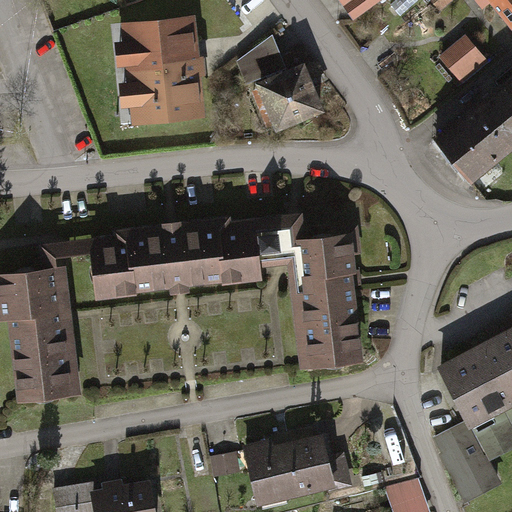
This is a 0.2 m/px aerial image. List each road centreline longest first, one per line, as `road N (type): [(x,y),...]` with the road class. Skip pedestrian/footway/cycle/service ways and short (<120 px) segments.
road 1 (residential): [(0,440),(397,375)]
road 2 (residential): [(385,166),(259,153),(0,184)]
road 3 (residential): [(284,0),(365,107),(385,166)]
road 4 (residential): [(427,220),(397,375)]
road 5 (residential): [(397,375),(445,511)]
